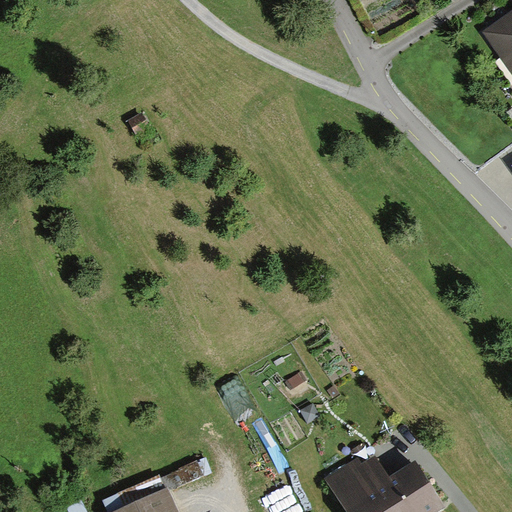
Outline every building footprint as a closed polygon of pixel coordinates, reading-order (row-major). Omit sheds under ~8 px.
[(511,3),(481,24),(511,72),(511,3)] [(298,372),(284,381),(292,394),(306,384),(298,372)] [(357,457),(324,479),(345,511),(437,511),(447,506),(419,462),(389,481),(375,459),(363,467),(357,457)] [(181,511),(164,471),(97,500),(102,511),(181,511)] [(63,511),(81,511),(76,499),(61,505),(63,511)]
